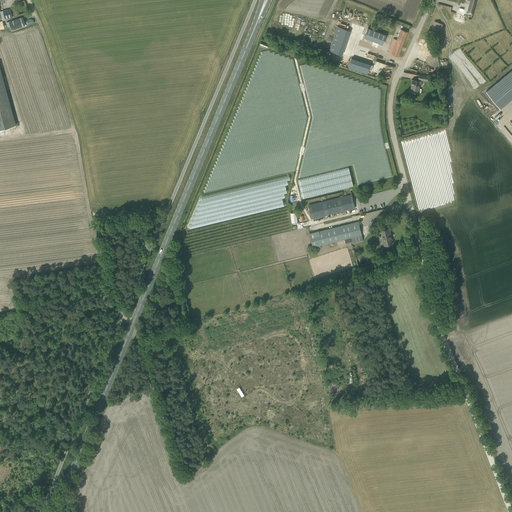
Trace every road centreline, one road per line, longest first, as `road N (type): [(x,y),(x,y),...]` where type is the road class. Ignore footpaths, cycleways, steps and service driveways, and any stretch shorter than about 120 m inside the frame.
road 1 (unclassified): [(509,511),(431,303),(392,129),(394,85),(429,0)]
road 2 (primary): [(55,511),(257,19)]
road 3 (track): [(0,340),(118,311),(76,139),(28,0)]
